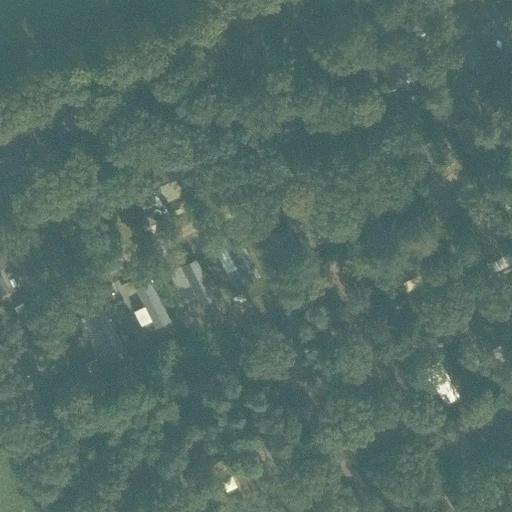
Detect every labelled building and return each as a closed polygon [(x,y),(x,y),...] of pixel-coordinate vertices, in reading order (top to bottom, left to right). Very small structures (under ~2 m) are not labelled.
[(299,0),(268,0),(274,14),(301,3),(299,0)] [(264,40),(252,8),(224,20),(237,51),(264,40)] [(331,17),(337,35),(348,31),(341,13),(331,17)] [(511,24),(499,31),(511,55),(511,24)] [(190,42),(187,35),(176,40),(179,47),(190,42)] [(157,36),(151,47),(159,51),(165,40),(157,36)] [(458,75),(452,78),(459,91),(489,76),(470,40),(467,41),(464,41),(461,43),(458,45),(455,47),(465,65),(467,70),(458,75)] [(126,45),(98,59),(105,75),(133,61),(126,45)] [(404,49),(374,62),(382,78),(383,78),(411,65),(411,64),(404,49)] [(505,62),(496,67),(501,77),(511,72),(505,62)] [(83,69),(70,68),(70,76),(82,77),(83,69)] [(511,87),(509,81),(499,87),(505,97),(511,92),(511,87)] [(46,84),(35,89),(39,97),(38,98),(51,123),(57,134),(67,128),(62,118),(74,111),(61,86),(50,92),(46,84)] [(491,98),(482,103),(488,113),(497,108),(491,98)] [(294,119),(286,103),(258,116),(265,131),(294,119)] [(0,124),(0,153),(8,172),(40,157),(21,115),(0,124)] [(467,116),(454,123),(475,158),(488,151),(487,149),(479,135),(467,116)] [(489,129),(479,135),(487,149),(497,143),(489,129)] [(437,134),(413,150),(427,174),(452,158),(437,134)] [(166,157),(146,166),(161,199),(204,180),(189,147),(166,157)] [(134,154),(114,163),(121,178),(141,169),(138,164),(134,154)] [(386,156),(378,160),(386,175),(394,171),(386,156)] [(342,172),(331,178),(334,183),(335,185),(347,179),(342,172)] [(333,192),(276,222),(291,247),(301,242),(318,233),(312,223),(329,213),(335,224),(347,218),(333,192)] [(405,202),(393,208),(396,215),(408,209),(405,202)] [(75,219),(67,203),(39,217),(47,233),(75,219)] [(13,205),(12,215),(20,215),(21,205),(13,205)] [(489,213),(467,224),(489,269),(504,262),(499,253),(507,250),(500,237),(497,238),(491,228),(495,226),(489,213)] [(238,236),(224,243),(225,245),(236,267),(244,282),(258,275),(238,236)] [(411,246),(388,258),(399,278),(422,266),(411,246)] [(194,258),(180,265),(181,267),(192,289),(200,305),(214,297),(194,258)] [(149,280),(134,288),(144,306),(150,318),(155,327),(169,320),(149,280)] [(242,291),(231,296),(235,303),(245,297),(242,291)] [(323,301),(312,307),(317,316),(328,310),(323,301)] [(22,303),(14,307),(19,316),(27,311),(22,303)] [(100,305),(87,312),(87,313),(95,327),(108,353),(121,346),(100,305)] [(390,307),(381,312),(388,324),(397,320),(390,307)] [(195,314),(183,320),(187,327),(198,321),(195,314)] [(29,323),(0,338),(0,352),(1,355),(36,337),(29,323)] [(288,325),(274,333),(296,373),(310,365),(309,363),(297,341),(288,325)] [(143,338),(133,343),(138,353),(148,348),(143,338)] [(93,360),(84,364),(90,377),(99,373),(93,360)] [(464,413),(428,435),(446,465),(471,450),(460,433),(472,426),(464,413)] [(291,423),(261,438),(273,460),(283,455),(282,452),(278,444),(296,435),(296,434),(291,423)] [(311,440),(303,443),(309,454),(316,450),(311,440)] [(243,447),(209,464),(215,478),(249,461),(243,447)] [(150,497),(139,502),(143,509),(154,504),(150,497)] [(351,497),(340,502),(344,511),(354,511),(357,511),(351,497)]
